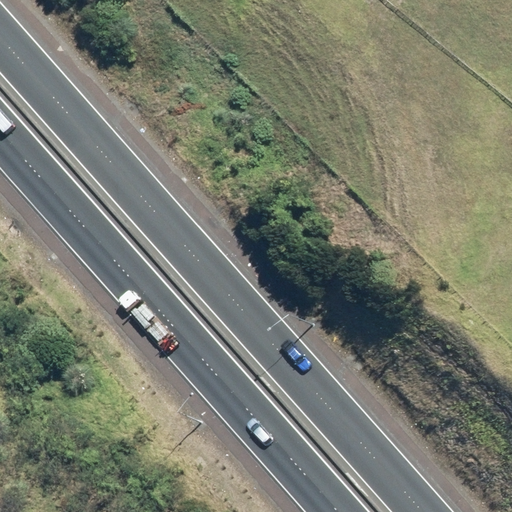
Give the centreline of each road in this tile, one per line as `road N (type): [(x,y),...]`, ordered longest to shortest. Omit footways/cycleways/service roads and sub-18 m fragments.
road 1 (motorway): [(0,32),(425,511)]
road 2 (motorway): [(335,511),(0,138)]
